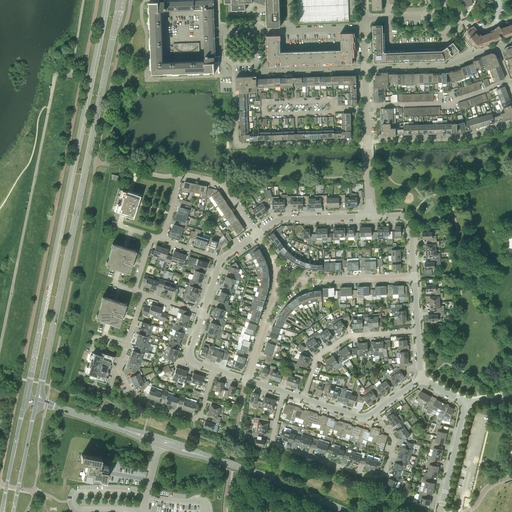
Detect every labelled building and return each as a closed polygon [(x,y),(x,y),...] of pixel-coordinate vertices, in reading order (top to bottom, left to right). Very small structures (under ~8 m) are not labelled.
[(158,0),(159,2),(149,2),(149,3),(150,3),(152,74),(214,72),(214,73),(215,73),(214,63),(217,63),(217,56),(216,56),(215,34),(213,0),(176,0),(175,0),(165,0),(158,0)] [(252,0),(224,0),(225,4),(232,3),(232,10),(246,10),(246,2),(253,2),(252,0)] [(266,0),(267,27),(280,26),(279,0),(266,0)] [(371,0),(372,10),(382,10),(382,4),(381,0),(371,0)] [(511,22),(511,23),(511,25),(501,28),(499,26),(492,32),(488,32),(487,32),(488,34),(482,36),(480,34),(473,27),(472,27),(467,31),(466,35),(473,44),(474,43),(477,48),(485,45),(486,46),(489,44),(493,42),(499,39),(499,38),(504,34),(506,37),(507,38),(509,36),(511,34),(511,22)] [(397,62),(405,62),(412,62),(420,62),(428,61),(436,61),(445,61),(452,56),(459,50),(457,47),(458,47),(453,40),(447,44),(441,49),(436,49),(428,49),(420,49),(412,49),(404,50),(396,50),(388,50),(386,53),(385,53),(383,51),(384,50),(386,48),(385,40),(385,33),(385,25),(373,26),(373,33),(373,41),(373,48),(374,61),(376,63),(389,63),(397,62)] [(342,64),(348,64),(355,64),(354,52),(357,51),(357,49),(356,49),(356,42),(356,37),(355,37),(355,33),(348,33),(340,34),(341,49),(281,52),(281,42),(281,35),(266,36),(266,40),(265,40),(265,45),(266,45),(266,52),(265,52),(265,55),(268,54),(268,67),(281,66),(281,67),(285,67),(290,67),(297,66),(297,67),(302,67),(302,66),(309,66),(314,66),(321,66),(326,66),(326,65),(333,65),(333,66),(338,65),(342,65),(342,64)] [(489,69),(500,65),(496,56),(495,54),(494,54),(492,53),(491,53),(481,57),(485,67),(486,70),(487,70),(489,69)] [(481,69),(485,67),(481,57),(477,59),(481,69)] [(477,71),(481,69),(477,59),(472,60),(473,63),(477,71)] [(478,73),(477,71),(473,63),(469,65),(473,75),(478,73)] [(469,77),(473,75),(469,65),(465,66),(469,77)] [(491,73),(501,69),(500,65),(489,69),(491,73)] [(465,78),(469,77),(465,66),(461,68),(465,78)] [(461,80),(465,78),(461,68),(457,69),(461,80)] [(457,82),(461,80),(457,69),(453,71),(457,82)] [(492,78),(503,74),(501,69),(491,73),(492,78)] [(452,83),(457,82),(453,71),(448,73),(452,83)] [(387,87),(388,87),(388,73),(381,73),(381,75),(375,75),(375,78),(375,81),(373,81),(374,88),(385,87),(387,87)] [(494,82),(505,78),(503,74),(492,78),(494,82)] [(257,76),(253,76),(236,77),(237,93),(240,93),(245,93),(249,93),(253,92),(255,92),(257,92),(257,90),(257,79),(257,76)] [(498,94),(506,91),(505,86),(496,90),(498,94)] [(511,105),(510,100),(501,103),(499,104),(500,109),(503,108),(511,105)] [(505,112),(511,116),(511,114),(511,115),(511,113),(511,108),(511,105),(503,108),(504,108),(505,112)] [(500,114),(500,115),(502,120),(502,121),(509,119),(510,117),(511,117),(511,116),(505,112),(500,114)] [(396,135),(396,129),(396,128),(391,128),(391,123),(384,123),(383,123),(383,130),(385,132),(382,135),(383,136),(384,137),(387,134),(389,136),(396,136),(396,135)] [(188,194),(189,191),(190,183),(185,182),(184,183),(181,182),(180,190),(179,192),(188,194)] [(207,197),(208,197),(210,188),(207,188),(207,186),(202,185),(200,194),(207,195),(207,197)] [(111,211),(120,214),(133,218),(140,195),(118,188),(111,211)] [(215,201),(222,196),(218,190),(210,188),(208,197),(210,198),(212,196),(215,201)] [(321,202),(324,202),(324,195),(318,195),(318,198),(315,199),(315,208),(321,207),(321,202)] [(327,207),(333,207),(333,198),(327,198),(327,195),(324,195),(324,202),(327,202),(327,207)] [(339,202),(342,202),(342,195),(339,195),(339,198),(333,198),(333,207),(339,207),(339,202)] [(345,207),(351,207),(351,197),(345,198),(345,195),(342,195),(342,202),(345,202),(345,207)] [(215,201),(218,205),(218,206),(225,201),(222,196),(215,201)] [(285,203),(288,203),(288,196),(284,196),(285,200),(279,200),(279,209),(285,209),(285,203)] [(291,208),(297,208),(297,199),(291,199),(291,196),(288,196),(288,203),(291,203),(291,208)] [(303,203),(306,203),(306,196),(297,196),(297,199),(297,208),(303,208),(303,203)] [(309,208),(315,208),(315,199),(309,199),(309,196),(306,196),(306,203),(309,203),(309,208)] [(258,206),(263,214),(268,211),(265,206),(269,204),(266,197),(259,202),(261,205),(258,206)] [(273,209),(279,209),(279,200),(279,197),(266,197),(269,204),(273,204),(273,209)] [(225,201),(218,206),(218,205),(215,207),(216,208),(219,206),(221,210),(229,206),(225,201)] [(178,213),(187,216),(188,213),(191,213),(193,208),(186,206),(185,209),(180,207),(178,213)] [(221,210),(224,214),(225,215),(232,210),(229,206),(221,210)] [(258,217),(263,214),(258,206),(253,210),(251,207),(249,209),(253,215),(255,213),(258,217)] [(224,214),(222,216),(223,218),(225,216),(228,220),(235,215),(232,210),(225,215),(224,214)] [(181,224),(187,226),(189,221),(186,220),(187,216),(178,213),(176,219),(182,221),(181,224)] [(228,220),(230,224),(231,225),(238,220),(235,215),(228,220)] [(238,220),(231,225),(230,224),(228,226),(229,227),(232,231),(234,229),(241,224),(238,220)] [(172,231),(182,234),(183,231),(185,231),(187,226),(181,224),(180,227),(174,225),(172,231)] [(241,224),(234,229),(237,234),(245,229),(241,224)] [(273,240),(282,234),(280,231),(283,228),(283,226),(281,226),(276,230),(276,231),(270,236),(273,240)] [(392,241),(392,239),(392,231),(389,232),(389,226),(383,227),(383,236),(389,236),(389,239),(390,239),(390,241),(392,241)] [(392,231),(392,239),(401,238),(401,226),(395,226),(395,231),(392,231)] [(360,236),(366,236),(366,227),(360,227),(360,232),(357,233),(357,240),(360,240),(360,236)] [(372,239),(375,239),(375,232),(372,232),(371,227),(366,227),(366,236),(372,236),(372,239)] [(378,236),(383,236),(383,227),(377,227),(378,232),(375,232),(375,239),(378,239),(378,236)] [(322,241),(331,240),(331,233),(328,234),(327,228),(322,229),(322,238),(322,241)] [(336,237),(339,237),(339,228),(333,228),(334,233),(331,233),(331,240),(337,240),(336,237)] [(348,240),(348,237),(348,233),(345,233),(345,228),(339,228),(339,237),(345,237),(345,240),(348,240)] [(354,240),(357,240),(357,233),(354,233),(354,228),(348,228),(348,233),(348,237),(354,237),(354,240)] [(200,246),(203,237),(200,236),(201,231),(196,229),(195,232),(193,238),(196,239),(194,244),(200,246)] [(313,246),(313,241),(313,234),(310,234),(310,229),(304,229),(304,232),(301,232),(302,238),(307,238),(307,244),(313,246)] [(316,238),(322,238),(322,229),(316,229),(316,234),(313,234),(313,241),(316,241),(316,238)] [(182,234),(172,231),(170,237),(182,241),(183,239),(180,237),(182,234)] [(432,241),(437,241),(436,236),(433,236),(433,232),(422,233),(423,239),(429,239),(429,242),(432,241)] [(208,243),(210,244),(212,240),(212,238),(210,237),(210,236),(204,234),(203,237),(200,246),(206,248),(208,243)] [(283,240),(282,239),(285,237),(282,234),(273,240),(276,245),(283,240)] [(280,250),(286,245),(284,241),(286,239),(285,237),(282,239),(283,240),(276,245),(280,250)] [(218,242),(212,240),(210,244),(209,249),(215,251),(216,246),(220,248),(228,242),(226,238),(221,241),(220,240),(218,242)] [(426,251),(435,250),(435,245),(439,245),(439,241),(437,241),(432,241),(432,244),(426,245),(426,251)] [(135,260),(133,259),(136,251),(116,245),(115,249),(112,248),(107,261),(110,262),(109,266),(128,273),(131,264),(134,265),(135,260)] [(280,250),(284,255),(290,249),(289,248),(286,245),(280,250)] [(153,255),(159,257),(162,248),(156,246),(154,251),(152,250),(150,256),(152,257),(153,255)] [(289,259),(294,252),(291,249),(293,247),(291,246),(289,248),(290,249),(284,255),(289,259)] [(392,255),(401,255),(400,249),(395,250),(395,246),(388,247),(388,252),(391,252),(392,255)] [(253,260),(256,259),(255,258),(262,254),(259,248),(257,250),(255,247),(248,251),(250,255),(252,258),(253,260)] [(167,263),(169,256),(166,255),(168,250),(162,248),(159,257),(165,259),(164,262),(167,263)] [(289,259),(293,262),(298,255),(297,254),(299,252),(296,250),(294,252),(289,259)] [(433,259),(440,259),(440,254),(436,254),(435,250),(426,251),(427,257),(433,256),(433,259)] [(177,263),(180,253),(174,251),(172,257),(169,256),(167,263),(176,266),(177,263)] [(299,265),(302,257),(304,255),(300,253),(299,252),(297,254),(298,255),(293,262),(299,265)] [(185,268),(186,264),(187,261),(184,260),(186,255),(180,253),(177,263),(180,264),(179,266),(185,268)] [(258,262),(265,259),(262,254),(255,258),(256,259),(258,262)] [(392,264),(396,264),(396,261),(401,261),(401,255),(392,255),(392,261),(389,261),(389,264),(392,264)] [(299,265),(304,267),(307,259),(306,259),(302,257),(299,265)] [(194,267),(200,269),(201,266),(206,268),(208,263),(198,259),(196,264),(195,264),(194,267)] [(257,269),(260,268),(259,267),(267,265),(267,264),(265,259),(258,262),(259,266),(257,267),(257,269)] [(341,267),(344,267),(344,260),(344,259),(335,259),(336,262),(336,271),(341,271),(341,267)] [(359,267),(362,267),(362,259),(358,260),(358,262),(353,262),(353,270),(359,270),(359,267)] [(365,270),(371,270),(370,261),(365,261),(365,259),(362,259),(362,267),(365,267),(365,270)] [(376,266),(379,266),(379,259),(376,259),(376,261),(370,261),(371,270),(376,270),(376,266)] [(425,269),(435,268),(434,264),(438,264),(438,262),(441,262),(440,259),(433,259),(430,259),(431,262),(424,263),(425,269)] [(347,271),(353,270),(353,262),(347,262),(347,260),(344,260),(344,267),(347,267),(347,271)] [(240,278),(241,275),(242,275),(243,271),(241,269),(240,269),(230,266),(228,271),(235,273),(234,276),(240,278)] [(193,275),(203,278),(204,273),(199,272),(200,269),(194,267),(193,270),(195,270),(193,275)] [(144,286),(149,288),(152,279),(147,278),(148,275),(145,274),(142,282),(145,282),(144,286)] [(189,282),(195,284),(196,281),(201,283),(203,278),(193,275),(191,280),(190,279),(189,282)] [(225,281),(235,284),(236,280),(239,281),(240,278),(234,276),(233,279),(226,276),(225,281)] [(156,286),(159,287),(162,280),(159,279),(158,281),(152,279),(149,288),(155,290),(156,286)] [(161,292),(167,294),(169,285),(164,283),(165,281),(162,280),(159,287),(162,288),(161,292)] [(235,293),(236,290),(238,285),(235,284),(225,281),(223,286),(230,288),(229,291),(235,293)] [(188,290),(198,293),(199,289),(194,287),(195,284),(189,282),(188,285),(190,285),(188,290)] [(169,285),(167,294),(172,296),(173,292),(177,293),(179,285),(176,284),(175,287),(169,285)] [(435,294),(443,293),(440,293),(440,288),(436,288),(436,284),(426,285),(426,291),(433,291),(433,294),(435,294)] [(399,297),(398,294),(398,285),(392,286),(393,289),(390,289),(390,296),(390,299),(393,299),(393,298),(399,298),(399,297)] [(398,285),(398,294),(399,297),(408,297),(407,286),(404,287),(404,285),(398,285)] [(372,300),(372,297),(372,290),(369,290),(369,286),(363,287),(363,295),(367,295),(367,300),(372,300)] [(375,295),(381,295),(381,286),(375,286),(375,290),(372,290),(372,297),(375,297),(375,295)] [(387,296),(390,296),(390,289),(387,289),(386,286),(381,286),(381,295),(387,294),(387,296)] [(334,298),(338,298),(337,291),(334,291),(334,287),(329,288),(329,299),(330,299),(330,296),(334,296),(334,298)] [(341,296),(346,296),(346,287),(340,287),(340,291),(337,291),(338,298),(341,298),(341,296)] [(352,298),(355,297),(355,290),(352,290),(352,287),(346,287),(346,296),(347,296),(347,298),(352,298)] [(364,299),(363,295),(363,287),(358,287),(358,290),(355,290),(355,297),(358,297),(358,299),(364,299)] [(184,294),(185,294),(184,297),(190,299),(191,296),(196,298),(198,293),(188,290),(185,289),(184,294)] [(220,296),(230,300),(231,295),(234,296),(235,293),(229,291),(228,294),(221,292),(220,296)] [(316,301),(318,301),(317,299),(316,299),(315,291),(309,292),(312,302),(316,301)] [(257,298),(265,300),(267,295),(259,292),(258,297),(255,296),(254,298),(257,299),(257,298)] [(312,303),(312,302),(309,292),(303,294),(306,302),(308,301),(308,304),(307,304),(308,307),(310,307),(309,304),(312,303)] [(430,303),(440,302),(439,298),(443,298),(443,293),(435,294),(435,297),(429,297),(430,303)] [(308,304),(308,301),(306,302),(303,294),(297,297),(302,304),(303,306),(307,304),(308,304)] [(224,306),(230,308),(231,305),(228,304),(230,300),(220,296),(218,301),(225,303),(224,306)] [(298,307),(299,306),(302,304),(297,297),(292,300),(298,307)] [(125,313),(123,312),(125,304),(106,298),(105,302),(102,301),(97,314),(100,315),(99,319),(118,326),(121,317),(124,318),(125,313)] [(256,303),(263,306),(265,300),(257,298),(257,299),(256,303)] [(300,308),(299,306),(298,307),(292,300),(288,304),(294,310),(297,307),(299,310),(300,308)] [(254,309),(262,311),(263,306),(256,303),(253,302),(252,307),(251,309),(254,310),(254,309)] [(437,312),(442,311),(444,311),(444,306),(440,306),(440,302),(430,303),(430,309),(436,309),(437,312)] [(148,313),(154,315),(157,306),(151,304),(150,308),(144,306),(144,307),(141,314),(147,316),(148,313)] [(290,314),(291,313),(294,310),(288,304),(284,309),(290,314)] [(153,318),(159,319),(162,320),(164,313),(161,312),(162,308),(157,306),(154,315),(153,318)] [(215,312),(225,315),(226,310),(229,311),(230,308),(224,306),(223,309),(216,307),(215,312)] [(176,318),(188,321),(190,316),(186,315),(187,311),(179,308),(178,312),(176,318)] [(398,317),(406,316),(406,310),(402,311),(402,308),(395,308),(392,308),(392,313),(395,313),(395,317),(398,317)] [(293,315),(291,313),(290,314),(284,309),(280,313),(287,318),(289,316),(291,318),(292,316),(293,315)] [(429,321),(438,321),(439,321),(438,317),(442,316),(444,316),(444,312),(442,312),(442,311),(437,312),(434,312),(434,315),(428,315),(429,321)] [(219,322),(225,324),(226,321),(223,320),(225,315),(215,312),(213,317),(220,319),(219,322)] [(285,322),(285,321),(287,318),(280,313),(277,319),(285,322)] [(373,317),(374,327),(379,327),(378,319),(381,319),(381,313),(378,313),(378,314),(373,314),(373,317)] [(250,320),(255,321),(258,322),(260,317),(252,314),(250,320)] [(347,328),(342,322),(347,320),(345,314),(342,315),(343,317),(335,320),(342,331),(347,328)] [(362,321),(365,320),(365,314),(362,314),(357,315),(358,328),(363,328),(362,321)] [(369,327),(374,327),(373,317),(368,317),(368,314),(365,314),(365,320),(368,320),(369,327)] [(394,325),(397,325),(403,325),(403,322),(407,322),(406,316),(398,317),(398,320),(394,321),(394,325)] [(174,326),(181,329),(182,326),(186,327),(188,321),(176,318),(175,323),(174,326)] [(247,328),(255,331),(257,325),(254,324),(255,321),(250,320),(248,319),(247,322),(249,322),(247,328)] [(286,328),(288,325),(287,324),(288,323),(285,321),(285,322),(277,319),(275,325),(283,327),(286,328)] [(338,334),(342,331),(335,320),(331,322),(329,320),(327,322),(328,324),(332,330),(334,328),(338,334)] [(143,332),(151,334),(152,331),(149,330),(151,325),(142,322),(140,328),(144,329),(143,332)] [(210,327),(220,330),(221,325),(224,327),(225,324),(219,322),(218,324),(211,322),(210,327)] [(323,332),(329,340),(333,337),(329,331),(332,330),(328,324),(326,326),(328,329),(323,332)] [(174,336),(182,339),(184,333),(180,332),(181,329),(174,326),(173,329),(176,330),(174,336)] [(271,331),(282,335),(282,334),(279,333),(281,328),(273,326),(271,331)] [(220,339),(221,336),(223,331),(220,330),(210,327),(208,332),(215,334),(214,337),(220,339)] [(243,335),(250,338),(251,335),(254,336),(255,331),(247,328),(246,333),(244,333),(243,335)] [(271,340),(278,343),(279,340),(277,339),(279,335),(282,336),(282,335),(271,331),(269,337),(272,338),(271,340)] [(136,339),(148,343),(146,342),(147,337),(150,337),(151,334),(143,332),(142,335),(138,334),(136,339)] [(325,343),(329,340),(323,332),(319,334),(318,332),(315,333),(318,339),(321,337),(325,343)] [(310,340),(316,349),(320,346),(316,340),(318,339),(315,333),(312,335),(314,338),(310,340)] [(168,343),(176,346),(177,343),(181,344),(182,339),(174,336),(171,335),(168,343)] [(242,344),(250,347),(252,342),(249,341),(250,338),(243,335),(242,338),(244,339),(242,344)] [(398,349),(404,349),(404,346),(407,346),(407,340),(404,340),(403,337),(396,338),(396,341),(399,340),(399,346),(398,346),(398,349)] [(137,349),(145,351),(148,352),(149,349),(146,348),(148,343),(136,339),(135,345),(138,346),(137,349)] [(265,348),(276,351),(277,351),(278,346),(277,346),(278,343),(271,340),(270,343),(267,342),(265,348)] [(311,352),(316,349),(310,340),(306,343),(311,352)] [(387,356),(387,352),(387,350),(387,346),(384,346),(383,341),(378,342),(379,356),(384,355),(384,357),(387,356)] [(368,354),(371,354),(371,347),(368,348),(367,342),(362,343),(363,353),(368,353),(368,354)] [(374,356),(379,356),(378,342),(373,342),(374,347),(371,347),(371,354),(372,353),(372,355),(374,356)] [(168,353),(177,356),(179,350),(175,349),(176,346),(168,343),(166,349),(169,350),(168,353)] [(363,356),(363,353),(362,343),(357,343),(358,348),(355,348),(355,355),(358,355),(358,356),(363,356)] [(208,350),(210,351),(212,345),(209,344),(208,348),(204,346),(200,356),(205,357),(208,350)] [(237,352),(244,354),(245,351),(248,352),(250,347),(242,344),(240,350),(238,349),(237,352)] [(211,359),(216,361),(220,348),(215,346),(212,345),(210,351),(213,352),(211,359)] [(352,355),(355,355),(355,348),(352,349),(352,348),(352,345),(349,346),(349,345),(347,346),(346,346),(342,349),(348,357),(352,355)] [(310,357),(301,355),(302,352),(304,350),(298,346),(297,349),(299,351),(295,358),(298,359),(308,362),(310,357)] [(223,355),(226,356),(227,352),(228,350),(225,349),(220,348),(216,361),(221,362),(223,355)] [(273,359),(274,356),(276,351),(265,348),(264,353),(267,354),(266,357),(273,359)] [(131,356),(140,359),(141,354),(144,354),(145,351),(137,349),(136,352),(133,351),(131,356)] [(351,362),(348,357),(342,349),(338,352),(341,356),(338,358),(342,363),(344,366),(351,362)] [(397,358),(408,357),(408,352),(404,352),(404,349),(398,349),(398,352),(396,353),(397,358)] [(105,383),(110,367),(114,357),(98,351),(97,354),(93,353),(86,373),(90,375),(89,378),(105,383)] [(164,360),(166,358),(175,361),(177,356),(168,353),(164,352),(163,356),(164,360)] [(236,361),(245,364),(246,358),(243,357),(244,354),(237,352),(236,355),(235,354),(234,360),(236,361)] [(339,365),(342,363),(338,358),(336,359),(333,355),(329,358),(335,366),(339,364),(339,365)] [(139,369),(140,365),(142,360),(140,359),(131,356),(128,366),(132,368),(132,369),(139,369)] [(399,366),(405,366),(405,363),(409,363),(408,357),(397,358),(397,363),(399,363),(399,366)] [(330,369),(335,366),(329,358),(325,361),(328,365),(325,367),(329,372),(331,370),(330,369)] [(298,367),(299,368),(300,365),(307,367),(308,362),(298,359),(297,364),(294,363),(293,366),(298,367)] [(241,370),(241,368),(243,369),(245,364),(236,361),(234,360),(231,367),(241,370)] [(270,378),(275,380),(278,372),(275,371),(276,367),(271,365),(270,368),(269,369),(268,374),(271,375),(270,378)] [(405,366),(399,366),(399,367),(397,369),(394,371),(400,380),(405,377),(401,372),(406,369),(405,366)] [(172,379),(178,381),(181,369),(176,367),(175,371),(172,370),(171,375),(173,376),(172,379)] [(267,377),(268,374),(269,369),(262,367),(260,373),(262,374),(261,375),(267,377)] [(141,378),(140,376),(142,374),(139,369),(132,369),(133,372),(132,372),(134,375),(130,377),(133,382),(141,378)] [(178,381),(186,384),(189,376),(186,375),(187,371),(181,369),(178,381)] [(396,384),(400,380),(394,371),(389,374),(389,373),(386,375),(388,377),(391,383),(394,381),(396,384)] [(281,378),(284,379),(286,373),(283,372),(283,374),(278,372),(275,380),(280,382),(281,378)] [(190,382),(196,384),(199,375),(193,373),(192,377),(189,376),(186,384),(189,385),(190,382)] [(286,383),(291,385),(294,377),(289,376),(289,374),(286,373),(284,379),(287,380),(286,383)] [(294,377),(291,385),(297,387),(298,384),(301,385),(303,379),(303,377),(295,374),(294,377)] [(199,375),(196,384),(201,385),(204,377),(199,375)] [(382,384),(386,390),(391,387),(389,384),(391,383),(388,377),(385,379),(386,380),(382,384)] [(143,391),(148,385),(146,382),(144,383),(141,378),(133,382),(136,388),(139,386),(141,389),(141,388),(143,391)] [(327,395),(332,397),(335,389),(330,387),(332,381),(329,380),(328,382),(325,391),(328,392),(327,395)] [(223,397),(225,390),(223,389),(224,383),(219,381),(216,391),(219,392),(218,396),(223,397)] [(322,390),(325,391),(328,382),(325,381),(324,385),(315,382),(313,387),(317,388),(316,392),(321,393),(322,390)] [(382,394),(386,390),(382,384),(380,381),(372,385),(377,393),(380,391),(382,394)] [(147,398),(153,399),(156,391),(150,389),(151,386),(148,385),(143,391),(145,392),(145,393),(148,394),(147,398)] [(225,390),(223,397),(228,399),(230,395),(233,396),(236,387),(230,385),(228,391),(225,390)] [(377,393),(372,385),(365,390),(367,394),(372,400),(377,397),(375,394),(377,393)] [(339,395),(342,396),(344,389),(339,387),(338,390),(335,389),(332,397),(338,399),(339,395)] [(343,401),(349,402),(351,394),(352,392),(344,389),(342,396),(344,397),(343,401)] [(160,397),(163,398),(165,391),(162,390),(161,393),(156,391),(153,399),(158,401),(160,397)] [(164,403),(170,405),(173,396),(174,394),(168,392),(165,391),(163,398),(165,399),(164,403)] [(419,401),(421,403),(426,394),(421,391),(417,400),(416,399),(415,401),(417,403),(419,401)] [(258,409),(260,401),(257,400),(259,395),(253,393),(250,402),(254,403),(253,407),(258,409)] [(355,401),(358,402),(360,396),(357,395),(357,396),(351,394),(349,402),(354,404),(355,401)] [(368,404),(372,400),(367,394),(363,397),(360,396),(358,402),(361,403),(365,400),(368,404)] [(426,411),(431,404),(428,402),(431,397),(426,394),(421,403),(424,404),(422,409),(426,411)] [(177,403),(180,404),(182,396),(179,395),(178,398),(173,396),(170,405),(175,407),(177,403)] [(181,409),(187,411),(191,399),(182,396),(180,404),(183,405),(181,409)] [(264,407),(267,408),(271,398),(265,396),(263,402),(260,401),(258,409),(263,410),(264,407)] [(271,398),(267,408),(271,409),(270,412),(272,413),(276,400),(271,398)] [(191,399),(187,411),(193,412),(195,404),(196,401),(191,399)] [(435,414),(437,411),(441,402),(436,399),(433,405),(431,404),(426,411),(429,413),(431,413),(431,412),(435,414)] [(444,415),(446,412),(443,410),(446,405),(441,402),(437,411),(439,412),(438,415),(443,418),(444,415)] [(209,410),(219,413),(220,410),(223,411),(225,406),(218,403),(217,406),(211,404),(209,410)] [(289,420),(290,420),(294,406),(291,405),(289,404),(288,406),(285,405),(283,413),(287,414),(286,418),(286,419),(285,422),(288,423),(289,420)] [(296,417),(300,419),(303,410),(300,409),(300,408),(294,406),(290,420),(294,421),(296,417)] [(449,418),(452,413),(454,409),(449,406),(446,412),(444,415),(449,418)] [(212,420),(220,423),(221,418),(218,416),(219,413),(209,410),(208,416),(213,417),(212,420)] [(304,426),(307,427),(311,412),(306,410),(305,411),(303,410),(300,419),(299,423),(305,425),(304,426)] [(312,426),(316,427),(319,416),(317,415),(317,414),(311,412),(307,427),(311,428),(312,426)] [(387,417),(390,422),(397,416),(394,412),(387,417)] [(398,426),(404,422),(402,420),(403,419),(400,414),(397,416),(390,422),(393,426),(397,424),(398,426)] [(323,434),(324,431),(328,417),(323,415),(322,417),(319,416),(316,427),(320,428),(319,429),(321,430),(320,433),(323,434)] [(257,427),(267,429),(268,423),(262,422),(263,419),(260,418),(255,417),(254,422),(258,423),(257,427)] [(330,428),(334,430),(336,421),(334,420),(334,419),(328,417),(324,431),(323,434),(322,435),(327,436),(330,428)] [(220,423),(212,420),(211,423),(206,421),(204,427),(213,430),(214,427),(218,428),(220,423)] [(336,435),(341,436),(345,423),(340,421),(339,422),(336,421),(334,430),(338,431),(336,435)] [(400,436),(407,431),(410,428),(407,424),(405,425),(404,422),(398,426),(400,429),(397,431),(400,436)] [(346,434),(351,435),(353,427),(350,426),(351,425),(345,423),(341,436),(345,438),(346,434)] [(353,441),(358,442),(362,428),(357,426),(356,428),(353,427),(351,435),(354,436),(353,441)] [(252,435),(260,436),(260,433),(266,434),(267,429),(257,427),(257,430),(253,430),(252,435)] [(376,443),(379,434),(381,429),(375,427),(375,428),(372,427),(370,432),(369,436),(373,437),(372,441),(376,443)] [(436,436),(446,438),(447,433),(441,431),(441,428),(435,427),(434,432),(437,433),(436,436)] [(368,441),(369,436),(370,432),(367,431),(368,430),(362,428),(358,442),(362,443),(363,439),(368,441)] [(282,440),(288,441),(291,433),(285,431),(282,431),(280,437),(283,438),(282,440)] [(407,431),(400,436),(403,440),(410,435),(407,431)] [(294,441),(297,442),(299,436),(296,435),(291,433),(288,441),(293,443),(294,441)] [(379,434),(376,443),(380,444),(379,448),(383,450),(388,436),(382,434),(382,435),(379,434)] [(262,448),(263,446),(264,446),(265,440),(259,439),(260,436),(252,435),(251,440),(255,441),(254,445),(256,445),(256,447),(262,448)] [(299,445),(304,447),(307,438),(302,437),(301,437),(299,436),(297,442),(299,443),(299,445)] [(431,444),(437,445),(438,442),(444,444),(446,438),(436,436),(435,439),(432,439),(431,444)] [(310,446),(313,447),(316,438),(313,437),(312,440),(307,438),(304,447),(309,448),(310,446)] [(315,450),(320,452),(324,441),(316,438),(313,447),(316,448),(315,450)] [(326,452),(329,453),(331,447),(328,446),(330,443),(324,441),(320,452),(326,454),(326,452)] [(432,453),(442,455),(443,450),(437,448),(437,445),(431,444),(430,449),(433,450),(432,453)] [(413,450),(412,450),(413,447),(406,445),(405,448),(401,446),(400,452),(411,455),(413,450)] [(331,456),(337,457),(340,449),(334,447),(331,447),(329,453),(332,454),(331,456)] [(343,457),(346,458),(348,452),(349,449),(346,448),(345,451),(340,449),(337,457),(342,459),(343,457)] [(348,461),(353,463),(356,454),(351,453),(350,453),(348,452),(346,458),(348,459),(348,461)] [(407,463),(408,460),(410,461),(411,455),(400,452),(398,457),(402,458),(401,461),(407,463)] [(427,460),(433,462),(434,459),(440,461),(442,455),(432,453),(431,456),(428,456),(427,460)] [(107,480),(108,475),(108,471),(104,471),(104,468),(107,468),(107,465),(100,464),(101,458),(81,454),(81,455),(81,463),(84,463),(84,470),(81,477),(84,478),(92,480),(92,479),(99,479),(106,482),(106,479),(107,480)] [(359,462),(362,463),(364,457),(361,456),(356,454),(353,463),(358,464),(359,462)] [(364,466),(369,468),(372,460),(367,458),(364,457),(362,463),(365,464),(364,466)] [(372,460),(369,468),(375,470),(375,468),(378,469),(380,463),(377,462),(378,461),(372,460)] [(428,470),(438,472),(439,466),(433,465),(433,462),(427,460),(426,465),(429,466),(428,470)] [(393,468),(401,470),(403,465),(406,466),(407,463),(401,461),(400,464),(395,462),(393,468)] [(394,477),(401,479),(402,476),(400,475),(401,470),(393,468),(391,473),(395,474),(394,477)] [(423,477),(429,479),(430,476),(436,477),(438,472),(428,470),(427,473),(424,472),(423,477)] [(401,479),(394,477),(393,480),(389,479),(388,484),(396,487),(398,481),(400,482),(401,479)] [(424,486),(434,489),(435,483),(429,482),(429,479),(423,477),(422,482),(425,483),(424,486)] [(419,494),(425,495),(426,493),(432,494),(434,489),(424,486),(423,490),(420,489),(419,494)] [(417,503),(420,503),(430,506),(431,500),(425,498),(425,495),(419,494),(417,503)]
